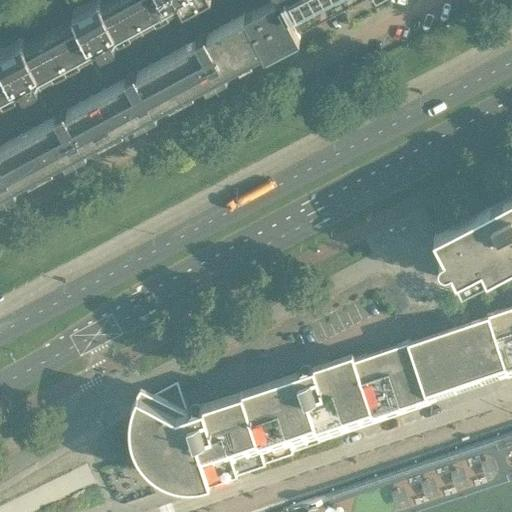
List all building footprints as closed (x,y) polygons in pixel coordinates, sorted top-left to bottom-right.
[(0,91),(15,83),(20,81),(24,89),(25,89),(25,90),(26,90),(27,89),(38,84),(38,83),(39,82),(39,81),(39,80),(35,73),(39,70),(93,41),(97,41),(101,47),(101,48),(102,48),(103,48),(104,48),(115,42),(115,41),(116,41),(116,40),(116,39),(113,33),(115,29),(168,0),(180,0),(183,5),(192,0),(89,0),(72,9),(75,15),(71,17),(26,41),(23,36),(0,48),(0,91)] [(277,45),(298,34),(296,29),(351,0),(374,0),(376,1),(378,0),(267,0),(256,6),(246,12),(264,46),(266,51),(277,45)] [(136,121),(158,110),(155,105),(204,79),(207,83),(228,72),(225,67),(264,46),(246,12),(207,32),(206,29),(196,34),(198,37),(137,70),(136,67),(126,72),(127,75),(67,108),(66,105),(56,110),(57,113),(0,143),(0,194),(17,186),(15,181),(64,155),(66,159),(87,148),(85,143),(134,117),(136,121)] [(511,180),(419,230),(430,250),(427,251),(425,253),(424,256),(424,258),(425,261),(426,263),(429,264),(431,265),(436,263),(447,283),(448,282),(453,293),(511,262),(511,180)] [(511,373),(511,304),(461,321),(479,373),(498,366),(500,372),(501,373),(501,374),(502,375),(503,375),(505,376),(506,376),(511,373)] [(476,374),(479,373),(461,321),(354,358),(376,419),(458,392),(459,391),(460,390),(461,389),(461,388),(461,387),(461,385),(459,380),(476,374)] [(376,419),(354,358),(352,352),(310,366),(307,365),(305,365),(302,366),(300,367),(299,369),(299,370),(241,389),(264,457),(376,419)] [(264,457),(241,389),(199,403),(197,402),(194,402),(192,403),(190,405),(189,407),(187,408),(177,380),(154,392),(141,385),(138,389),(136,393),(135,395),(134,399),(133,401),(132,404),(131,409),(131,412),(130,414),(130,417),(130,420),(130,425),(131,431),(132,433),(133,436),(133,439),(135,444),(138,448),(139,451),(140,453),(146,460),(153,467),(159,470),(164,474),(170,476),(177,478),(183,479),(190,479),(196,479),(202,478),(209,476),(210,476),(264,457)]
